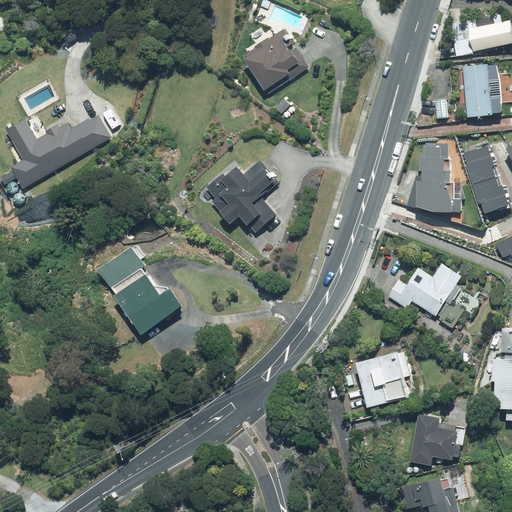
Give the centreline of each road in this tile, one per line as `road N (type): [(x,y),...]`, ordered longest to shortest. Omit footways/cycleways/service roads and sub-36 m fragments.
road 1 (secondary): [(422,0),(333,288),(245,399)]
road 2 (secondary): [(218,422),(76,511)]
road 3 (residential): [(369,511),(333,388)]
road 4 (tertiary): [(245,399),(283,462),(289,511)]
